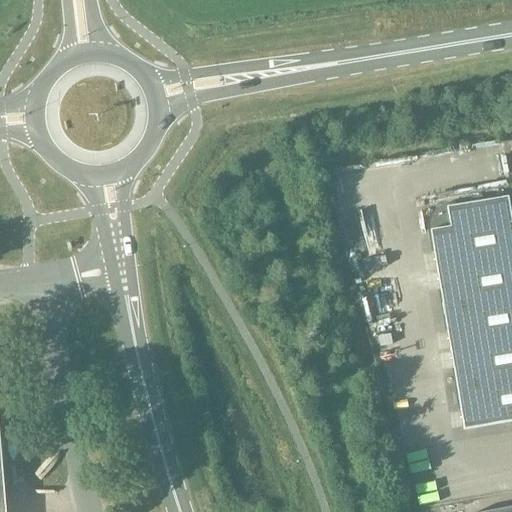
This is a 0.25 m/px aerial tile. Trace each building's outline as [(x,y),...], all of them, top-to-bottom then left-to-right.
[(438,145),(328,159),(332,186),(346,184),(345,182),(365,179),(364,165),(413,159),(416,184),(443,181),(438,145)] [(433,248),(435,256),(511,243),(511,220),(508,199),(463,206),(463,204),(445,207),(442,208),(438,210),(436,211),(435,213),(432,216),(431,217),(430,219),(430,221),(429,223),(428,225),(428,227),(428,229),(428,231),(431,248),(433,248)] [(399,218),(402,239),(417,237),(414,216),(399,218)] [(439,297),(440,300),(511,288),(511,243),(435,256),(442,297),(439,297)] [(349,246),(349,273),(382,272),(381,246),(349,246)] [(377,279),(359,284),(364,303),(382,298),(377,279)] [(511,288),(440,300),(444,327),(447,327),(449,343),(511,332),(511,288)] [(511,332),(449,343),(455,376),(453,376),(454,387),(511,377),(511,332)] [(464,431),(511,422),(511,377),(454,387),(457,406),(460,405),(464,431)]
